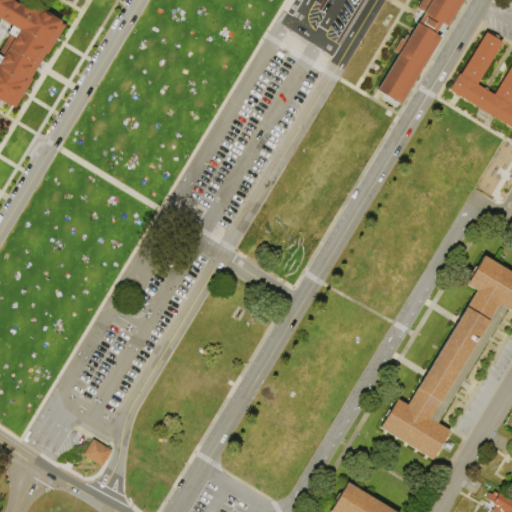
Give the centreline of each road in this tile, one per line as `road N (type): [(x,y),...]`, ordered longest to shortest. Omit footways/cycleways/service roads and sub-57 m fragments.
road 1 (tertiary): [(199,468),(478,0)]
road 2 (residential): [(343,58),(128,415),(99,503)]
road 3 (residential): [(291,511),(473,212),(489,205),(511,216)]
road 4 (tertiary): [(139,0),(0,231)]
road 5 (residential): [(511,379),(431,511)]
